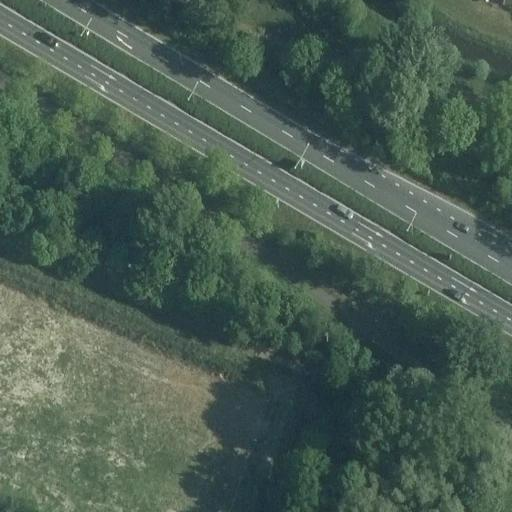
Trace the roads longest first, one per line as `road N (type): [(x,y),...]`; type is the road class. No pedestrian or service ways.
road 1 (primary): [(0,17),(511,315)]
road 2 (primary): [(511,267),(62,0)]
